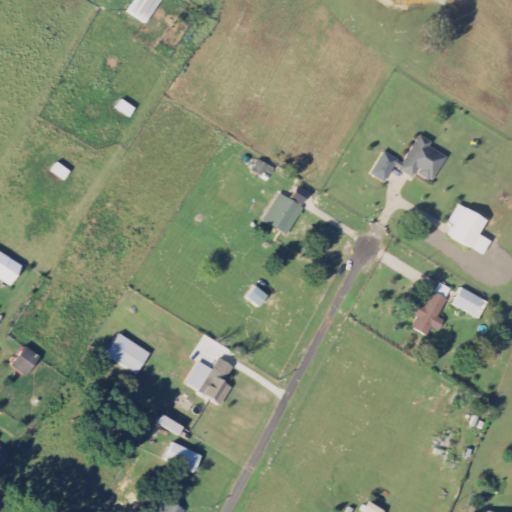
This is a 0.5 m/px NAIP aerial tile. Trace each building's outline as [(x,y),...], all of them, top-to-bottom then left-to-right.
[(146,25),(162,0),(136,0),(128,13),(146,25)] [(404,163),(383,151),(371,175),(385,183),(394,167),(414,178),(416,174),(433,183),(446,157),(429,148),(432,142),(418,135),(404,163)] [(287,236),(303,209),(279,194),(262,221),(287,236)] [(448,238),(484,255),(490,241),(479,236),(487,220),(456,205),(448,223),(454,225),(448,238)] [(21,266),(0,253),(0,280),(9,286),(21,266)] [(411,328),(426,337),(432,328),(438,331),(444,321),(436,316),(450,290),(438,283),(425,306),(420,304),(412,317),(416,319),(411,328)] [(481,318),(487,301),(459,290),(452,307),(481,318)] [(149,351),(116,336),(106,358),(139,374),(149,351)] [(39,358),(25,346),(9,365),(24,377),(39,358)] [(198,362),(185,385),(221,405),(231,387),(224,384),(233,368),(218,359),(212,370),(198,362)] [(165,463),(195,473),(201,455),(172,444),(165,463)] [(186,511),(187,511),(165,500),(159,511),(186,511)] [(383,511),(384,511),(367,502),(361,511),(383,511)]
